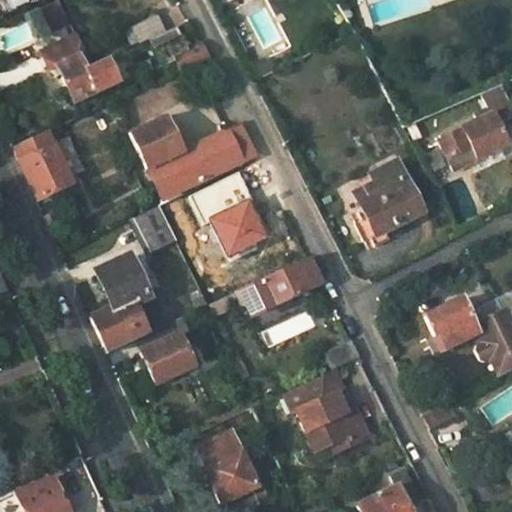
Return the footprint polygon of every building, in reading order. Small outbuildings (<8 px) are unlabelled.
[(66,24),(56,3),(34,13),(44,34),(66,24)] [(155,17),(130,29),(137,44),(147,39),(162,32),(155,17)] [(171,55),(179,72),(206,60),(198,44),(185,50),(174,26),(162,32),(147,39),(158,62),(171,55)] [(114,81),(104,59),(89,66),(76,37),(41,53),(51,76),(58,72),(72,100),(114,81)] [(504,145),(495,124),(511,116),(511,111),(501,87),(478,97),(484,110),(471,117),(474,122),(436,142),(444,158),(468,146),(475,160),(504,145)] [(180,154),(163,118),(129,134),(146,170),(180,154)] [(187,192),(256,159),(239,125),(180,154),(146,170),(162,204),(166,202),(187,192)] [(421,137),(416,125),(403,131),(409,142),(421,137)] [(49,199),(73,189),(50,136),(54,134),(51,128),(11,146),(15,156),(34,197),(46,192),(49,199)] [(450,171),(475,160),(468,146),(444,158),(450,171)] [(382,231),(417,214),(400,180),(392,163),(369,174),(374,185),(353,195),(362,213),(352,218),(370,254),(388,245),(382,231)] [(253,199),(239,171),(215,182),(214,181),(209,183),(212,188),(216,186),(228,212),(253,199)] [(192,202),(187,192),(166,202),(171,212),(192,202)] [(147,253),(174,241),(157,206),(131,219),(147,253)] [(270,307),(319,284),(314,273),(306,258),(232,294),(237,305),(242,303),(248,316),(269,306),(270,307)] [(143,299),(126,259),(95,272),(110,307),(113,313),(137,301),(143,299)] [(212,317),(237,305),(232,294),(206,306),(212,317)] [(462,309),(457,300),(423,318),(433,339),(437,337),(444,348),(471,334),(475,342),(473,343),(472,348),(476,358),(482,359),(492,355),(503,378),(511,372),(511,325),(509,319),(503,322),(490,296),(471,305),(474,311),(465,315),(462,309)] [(202,297),(191,302),(195,311),(206,306),(202,297)] [(137,301),(113,313),(110,307),(88,317),(96,336),(104,353),(135,339),(151,332),(137,301)] [(266,329),(273,344),(311,327),(304,311),(266,329)] [(189,367),(170,323),(151,332),(135,339),(141,351),(138,353),(152,384),(189,367)] [(439,350),(444,348),(437,337),(433,339),(439,350)] [(348,342),(348,343),(322,355),(331,372),(334,370),(357,359),(348,342)] [(344,390),(334,370),(331,372),(282,395),(290,413),(295,411),(314,452),(330,444),(346,437),(350,446),(368,437),(353,408),(344,413),(336,394),(344,390)] [(422,418),(451,402),(442,387),(414,403),(422,418)] [(420,421),(428,436),(453,422),(446,407),(420,421)] [(254,487),(229,433),(193,450),(218,506),(224,503),(228,511),(249,511),(255,509),(254,507),(266,500),(259,485),(254,487)] [(63,438),(66,444),(73,441),(70,434),(63,438)] [(346,437),(330,444),(335,453),(350,446),(346,437)] [(66,444),(60,446),(66,461),(80,456),(73,441),(66,444)] [(414,506),(397,472),(385,479),(391,490),(352,511),(403,511),(414,506)] [(65,511),(53,478),(0,500),(0,511),(65,511)]
